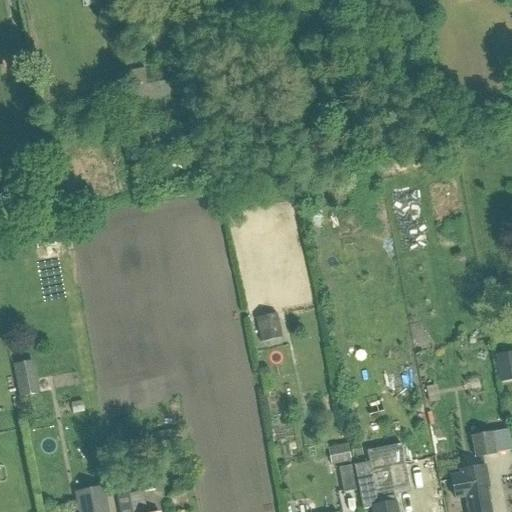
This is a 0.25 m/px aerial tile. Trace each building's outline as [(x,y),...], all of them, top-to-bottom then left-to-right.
[(2,71),(28,68),(26,53),(1,56),(2,71)] [(126,73),(129,88),(131,104),(178,96),(175,80),(146,85),(144,70),(126,73)] [(258,343),(281,339),(277,315),(254,320),(258,343)] [(511,352),(492,354),(495,382),(511,380),(511,352)] [(34,394),(31,361),(12,362),(14,395),(34,394)] [(475,460),(496,455),(491,433),(470,438),(475,460)] [(346,445),(327,450),(331,467),(350,463),(346,445)] [(396,511),(394,497),(409,494),(400,446),(366,453),(371,479),(357,482),(362,511),(373,509),(373,511),(396,511)] [(343,494),(355,492),(351,467),(338,469),(343,494)] [(490,511),(486,490),(489,489),(484,468),(459,472),(460,476),(450,478),(454,501),(465,499),(467,511),(490,511)] [(78,511),(108,511),(103,487),(74,493),(78,511)] [(146,511),(143,492),(116,498),(118,511),(146,511)]
